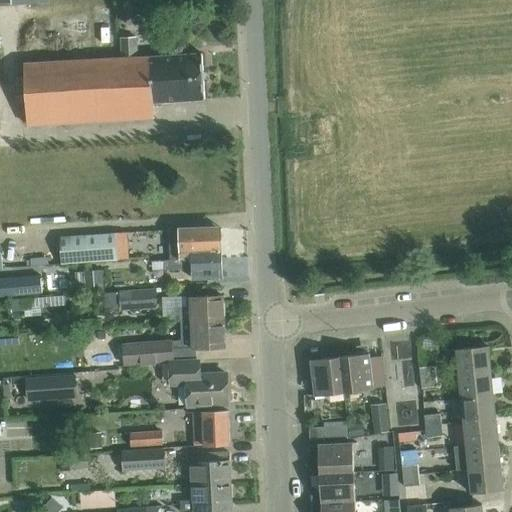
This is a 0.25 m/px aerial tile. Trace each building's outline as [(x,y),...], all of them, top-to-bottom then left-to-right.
[(156,99),(207,96),(205,50),(140,53),(139,34),(123,35),(124,54),(27,59),(30,121),(157,115),(156,99)] [(219,229),(180,231),(169,231),(169,241),(171,241),(172,259),(196,259),(223,258),(223,239),(220,239),(219,229)] [(117,233),(60,237),(62,264),(119,260),(117,233)] [(224,277),(223,258),(196,259),(172,259),(172,260),(165,260),(165,269),(194,268),(194,278),(224,277)] [(84,270),(84,272),(75,272),(76,292),(86,291),(104,290),(103,269),(84,270)] [(40,275),(0,278),(0,296),(41,293),(40,275)] [(156,289),(119,291),(120,311),(158,309),(156,289)] [(198,321),(225,319),(224,296),(175,298),(175,307),(174,307),(175,321),(179,321),(180,322),(198,321)] [(31,297),(11,299),(12,311),(32,309),(31,297)] [(225,319),(198,321),(180,322),(181,348),(193,348),(193,349),(226,348),(225,319)] [(126,367),(168,363),(174,363),(172,343),(124,347),(126,367)] [(459,374),(491,371),(488,346),(456,350),(459,374)] [(101,347),(85,348),(87,370),(103,369),(101,347)] [(341,357),(345,392),(374,388),(370,353),(341,357)] [(345,392),(341,357),(311,360),(315,395),(345,392)] [(187,409),(197,409),(229,408),(227,371),(199,372),(198,362),(174,363),(168,363),(169,387),(186,386),(187,409)] [(420,378),(436,376),(435,365),(419,367),(420,378)] [(461,398),(493,394),(491,371),(459,374),(461,398)] [(436,376),(420,378),(421,389),(437,387),(436,376)] [(76,398),(75,389),(74,378),(26,383),(28,403),(76,398)] [(493,394),(461,398),(464,422),(496,419),(493,394)] [(375,432),(387,431),(385,404),(372,405),(375,432)] [(196,447),(230,444),(228,412),(193,414),(196,447)] [(425,426),(441,424),(440,413),(423,415),(425,426)] [(466,445),(498,442),(496,419),(464,422),(466,445)] [(362,423),(348,425),(350,437),(364,436),(362,423)] [(441,424),(425,426),(426,437),(442,435),(441,424)] [(348,436),(348,426),(325,426),(325,436),(348,436)] [(413,431),(398,433),(398,434),(399,442),(417,441),(416,431),(413,431)] [(131,447),(163,444),(162,432),(130,434),(131,447)] [(101,433),(89,434),(90,448),(102,448),(101,433)] [(498,442),(466,445),(469,469),(501,466),(498,442)] [(320,473),(354,472),(353,443),(319,444),(320,473)] [(165,468),(165,449),(119,451),(120,470),(165,468)] [(68,456),(69,469),(88,467),(87,454),(68,456)] [(193,486),(231,484),(230,454),(192,456),(193,486)] [(401,465),(402,476),(419,474),(418,463),(401,465)] [(501,466),(469,469),(471,493),(503,490),(501,466)] [(354,472),(320,473),(321,502),(355,502),(354,472)] [(404,486),(406,507),(422,505),(426,505),(425,484),(420,485),(419,474),(402,476),(404,486)] [(396,475),(383,475),(383,486),(397,485),(396,475)] [(231,484),(193,486),(193,501),(180,502),(180,511),(193,511),(232,511),(231,484)] [(114,490),(80,492),(81,508),(115,507),(114,490)] [(355,511),(355,502),(321,502),(321,511),(355,511)]
